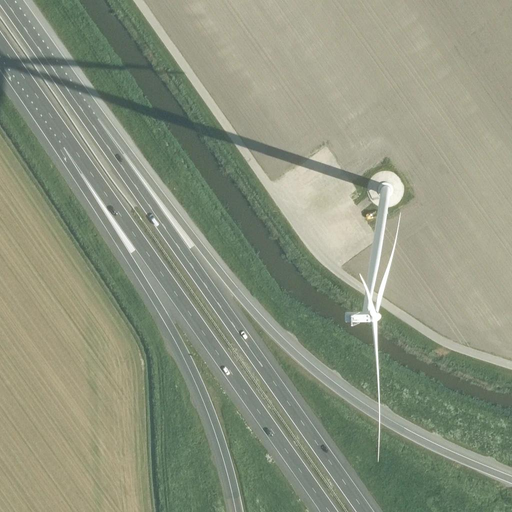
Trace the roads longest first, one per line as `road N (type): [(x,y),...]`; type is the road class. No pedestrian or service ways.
road 1 (motorway): [(511,480),(403,432),(312,370),(243,301),(128,151),(91,123)]
road 2 (motorway): [(365,511),(91,123)]
road 3 (motorway): [(68,141),(328,511)]
road 4 (motorway): [(68,141),(79,180),(202,390),(240,511)]
road 5 (motorway): [(91,123),(4,0)]
